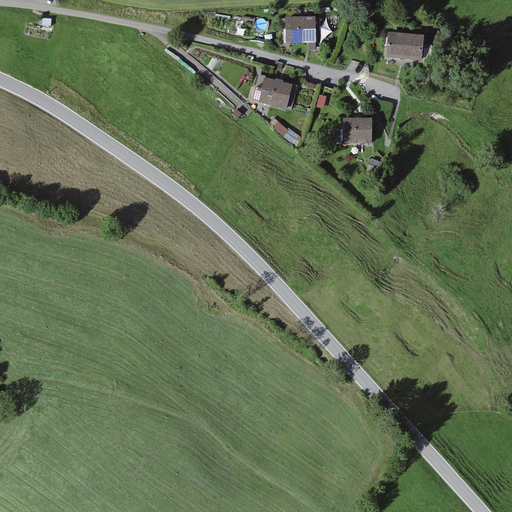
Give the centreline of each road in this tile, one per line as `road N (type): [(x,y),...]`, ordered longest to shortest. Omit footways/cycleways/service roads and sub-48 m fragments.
road 1 (tertiary): [(0,77),(61,108),(219,225),(484,511)]
road 2 (residential): [(0,3),(200,39),(402,93)]
road 3 (track): [(0,391),(28,376),(120,392),(200,422),(324,511)]
